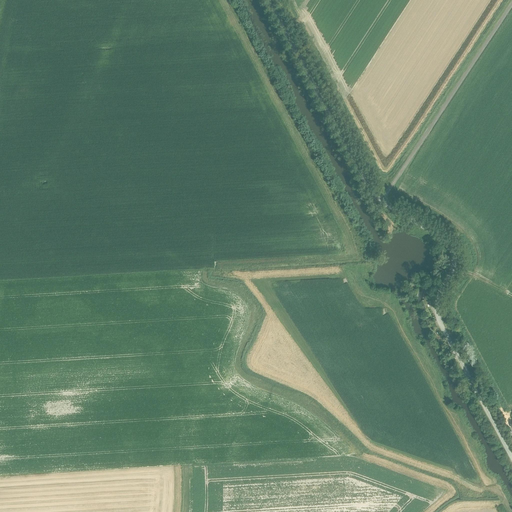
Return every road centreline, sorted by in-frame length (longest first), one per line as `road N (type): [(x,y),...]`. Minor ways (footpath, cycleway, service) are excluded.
road 1 (tertiary): [(511,457),(438,318),(437,300),(455,262),(451,247),(367,185),(267,0)]
road 2 (track): [(379,198),(511,4)]
